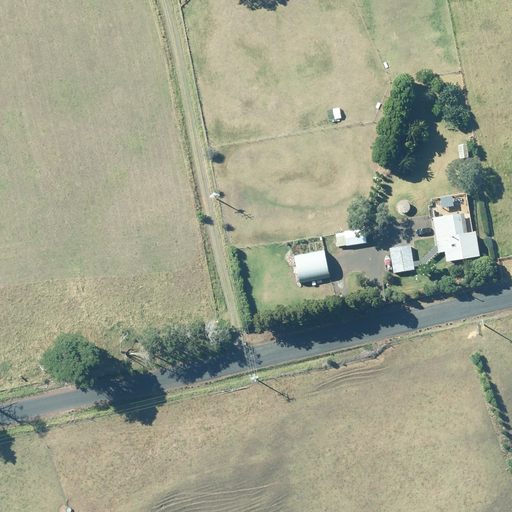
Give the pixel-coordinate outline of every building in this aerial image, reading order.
[(467,145),(456,147),(458,160),(469,158),(467,145)] [(430,215),(431,225),(434,247),(420,261),(412,261),(410,246),(386,250),(384,267),(391,268),(391,276),(415,272),(414,268),(424,267),(436,255),(443,254),(445,264),(478,258),(465,193),(429,199),(430,207),(426,207),(427,216),(430,215)] [(402,200),(401,201),(400,201),(399,202),(398,203),(397,204),(396,205),(396,207),(396,208),(396,209),(396,211),(396,212),(397,213),(398,214),(399,215),(400,216),(402,216),(403,216),(404,216),(406,216),(407,215),(408,214),(409,214),(410,212),(411,211),(411,210),(411,209),(411,207),(411,206),(410,205),(410,203),(409,202),(408,201),(406,201),(405,200),(404,200),(402,200)] [(364,230),(334,235),(337,249),(366,244),(364,230)] [(291,257),(296,285),(316,281),(316,285),(322,284),(322,280),(327,279),(322,252),(291,257)]
